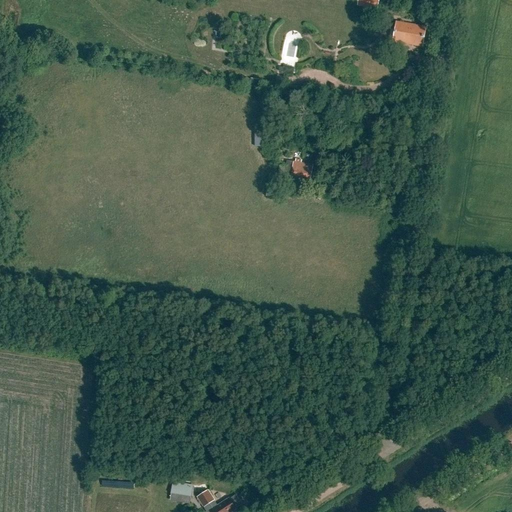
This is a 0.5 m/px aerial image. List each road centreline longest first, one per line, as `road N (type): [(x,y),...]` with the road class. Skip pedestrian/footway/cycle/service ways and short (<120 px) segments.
road 1 (unclassified): [(456,0),(380,454)]
road 2 (track): [(380,454),(511,377)]
road 3 (unclassified): [(407,511),(511,444)]
